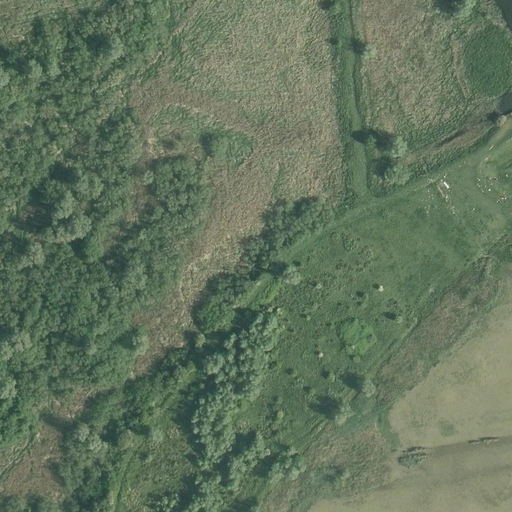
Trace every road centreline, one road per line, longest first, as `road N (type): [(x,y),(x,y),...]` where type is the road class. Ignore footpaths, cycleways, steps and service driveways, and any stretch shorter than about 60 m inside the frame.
road 1 (track): [(370,206),(290,257),(239,312),(125,464),(113,511)]
road 2 (track): [(346,0),(370,206),(484,153)]
